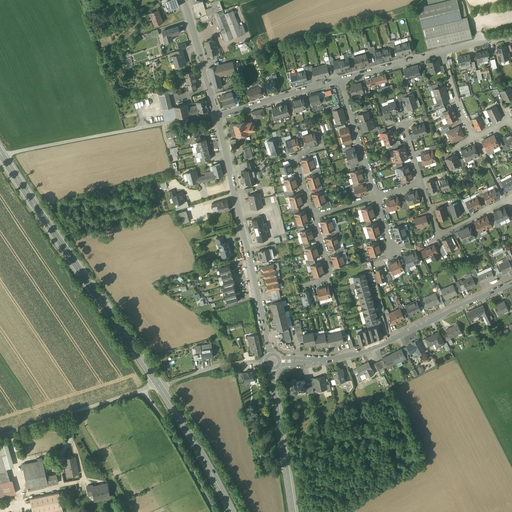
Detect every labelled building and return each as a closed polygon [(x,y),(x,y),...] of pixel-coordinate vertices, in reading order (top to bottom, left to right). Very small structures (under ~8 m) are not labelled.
[(164,3),(168,12),(176,8),(179,6),(175,0),(171,0),(170,1),(169,0),(164,3)] [(205,10),(207,16),(214,13),(223,10),(219,0),(210,3),(212,7),(205,10)] [(417,7),(422,27),(461,18),(457,2),(456,0),(447,0),(446,0),(428,5),(417,7)] [(462,1),(457,2),(461,18),(467,17),(464,5),(462,1)] [(233,8),(223,12),(230,29),(240,25),(233,8)] [(150,13),(155,25),(163,22),(158,10),(150,13)] [(230,30),(230,29),(223,12),(223,10),(214,13),(216,17),(215,17),(222,34),(230,30)] [(201,18),(202,22),(208,20),(208,21),(211,20),(210,19),(215,17),(216,17),(214,13),(207,16),(201,18)] [(467,17),(461,18),(422,27),(427,48),(472,37),(467,17)] [(242,24),(240,25),(230,29),(230,30),(222,34),(225,41),(245,33),(242,24)] [(162,31),(164,37),(166,42),(168,41),(173,40),(172,35),(180,33),(178,26),(162,31)] [(205,42),(208,55),(210,54),(217,53),(216,49),(215,45),(215,44),(214,40),(205,42)] [(408,41),(401,43),(404,54),(411,52),(409,44),(408,41)] [(177,55),(178,57),(183,55),(182,49),(186,47),(185,42),(178,45),(180,50),(176,51),(177,55)] [(397,56),(404,54),(401,43),(395,45),(394,45),(395,48),(397,56)] [(368,48),(368,49),(370,57),(376,55),(375,52),(375,51),(374,46),(368,48)] [(502,61),(503,63),(507,62),(506,60),(508,60),(508,57),(510,57),(508,52),(507,53),(506,50),(505,46),(497,48),(497,52),(496,52),(498,60),(500,59),(500,62),(502,61)] [(388,48),(382,50),(385,60),(392,58),(390,51),(389,48),(388,48)] [(378,62),(385,60),(382,50),(375,51),(375,52),(376,55),(378,62)] [(365,52),(360,54),(363,66),(369,64),(367,57),(366,52),(365,52)] [(357,67),(363,66),(360,54),(354,56),(355,60),(357,67)] [(175,63),(176,67),(184,65),(183,61),(185,60),(183,55),(178,57),(177,55),(170,57),(171,61),(170,61),(170,62),(172,62),(176,60),(176,63),(175,63)] [(470,55),(463,56),(465,65),(470,64),(470,63),(471,63),(471,62),(470,55)] [(347,58),(340,60),(343,70),(351,68),(349,61),(348,58),(347,58)] [(336,72),(343,70),(340,60),(333,62),(335,66),(336,72)] [(427,63),(430,73),(440,70),(439,67),(438,60),(427,63)] [(209,68),(214,88),(221,86),(219,76),(232,73),(235,72),(232,64),(231,62),(219,65),(218,63),(214,63),(215,66),(209,68)] [(326,65),(319,67),(322,77),(329,75),(327,68),(326,65)] [(417,66),(411,68),(413,78),(420,76),(419,72),(417,66)] [(315,79),(322,77),(319,67),(312,69),(313,72),(315,79)] [(412,78),(413,78),(411,68),(404,69),(405,75),(407,79),(412,78)] [(186,81),(187,84),(195,82),(196,81),(193,71),(184,74),(185,77),(185,78),(185,81),(186,81)] [(304,71),(297,73),(300,83),(307,81),(305,74),(304,71)] [(293,85),(300,83),(297,73),(291,75),(290,75),(291,78),(293,85)] [(385,74),(375,77),(377,84),(378,89),(380,88),(386,87),(386,86),(384,82),(387,81),(385,74)] [(375,84),(377,84),(375,77),(366,80),(368,87),(373,85),(374,87),(376,87),(375,84)] [(265,81),(269,93),(277,91),(275,84),(274,84),(273,79),(273,80),(265,81)] [(187,84),(189,91),(197,89),(195,82),(187,84)] [(351,86),(353,95),(363,92),(362,88),(360,83),(351,86)] [(465,93),(466,96),(470,95),(468,85),(459,87),(461,94),(465,93)] [(434,89),(436,96),(446,93),(444,86),(438,88),(434,89)] [(247,91),(250,99),(262,95),(262,92),(260,87),(247,91)] [(500,92),(505,101),(511,97),(511,93),(509,88),(500,92)] [(177,118),(189,115),(188,110),(186,104),(171,107),(169,100),(170,100),(168,94),(167,89),(158,91),(165,121),(177,118)] [(491,90),(495,97),(500,94),(497,89),(491,90)] [(221,95),(222,101),(233,98),(231,92),(226,94),(221,95)] [(310,99),(312,106),(321,103),(320,99),(318,93),(309,96),(310,99)] [(448,101),(446,93),(436,96),(438,103),(448,101)] [(417,107),(415,101),(413,94),(404,97),(408,110),(417,107)] [(235,104),(233,98),(222,101),(224,107),(230,106),(235,104)] [(303,98),(297,99),(300,110),(306,108),(305,103),(303,98)] [(295,112),(300,110),(297,99),(291,101),(293,107),(295,112)] [(199,113),(208,111),(205,100),(196,102),(198,108),(199,113)] [(388,104),(388,105),(391,114),(398,112),(397,108),(395,101),(388,104)] [(273,115),(275,120),(284,117),(284,118),(290,116),(286,104),(282,106),(282,105),(282,104),(279,105),(279,107),(274,108),(272,109),(274,115),(273,115)] [(391,115),(391,114),(388,105),(382,107),(384,115),(385,118),(391,115)] [(490,116),(493,122),(501,118),(496,106),(487,110),(490,116)] [(443,112),(445,117),(455,113),(452,107),(448,109),(446,110),(443,112)] [(333,111),(337,124),(346,121),(342,108),(340,109),(333,111)] [(253,117),(253,119),(265,116),(263,109),(251,112),(252,117),(253,117)] [(358,114),(360,121),(369,119),(367,111),(358,114)] [(457,119),(455,113),(445,117),(448,123),(450,122),(454,120),(457,119)] [(472,119),(478,130),(484,127),(483,125),(479,117),(479,116),(472,119)] [(371,118),(369,119),(360,121),(363,131),(369,129),(374,128),(374,127),(371,118)] [(241,134),(242,137),(245,136),(244,133),(247,132),(255,129),(254,124),(253,125),(251,120),(246,121),(247,123),(245,123),(244,121),(229,126),(232,137),(241,134)] [(424,124),(418,126),(421,136),(427,134),(424,124)] [(415,137),(421,136),(418,126),(412,128),(414,133),(415,137)] [(448,132),(453,142),(464,137),(459,126),(450,130),(448,131),(448,132)] [(340,130),(342,137),(350,135),(348,127),(346,128),(340,130)] [(382,134),(384,139),(393,136),(392,131),(386,132),(382,134)] [(314,132),(308,133),(312,144),(317,142),(315,135),(314,132)] [(306,146),(312,144),(308,133),(302,135),(304,140),(306,146)] [(352,142),(350,135),(342,137),(344,144),(350,142),(352,142)] [(494,135),(488,138),(493,149),(499,146),(496,141),(494,135)] [(508,147),(511,145),(511,142),(508,135),(503,138),(506,144),(508,147)] [(395,142),(393,136),(384,139),(385,145),(391,143),(395,142)] [(297,137),(291,139),(294,149),(300,148),(297,137)] [(268,141),(270,148),(280,144),(280,142),(278,141),(278,140),(278,138),(268,141)] [(487,152),(493,149),(488,138),(482,141),(485,147),(487,152)] [(289,151),(294,149),(291,139),(286,140),(285,140),(287,145),(289,151)] [(281,146),(280,144),(270,148),(272,154),(276,153),(282,151),(281,149),(280,148),(281,146)] [(247,158),(249,159),(252,158),(253,156),(252,154),(253,152),(253,149),(250,148),(250,146),(248,145),(245,145),(244,148),(244,149),(243,152),(244,154),(246,156),(247,158)] [(471,147),(467,148),(472,158),(478,155),(476,151),(473,146),(471,147)] [(392,151),(394,156),(406,153),(405,150),(404,150),(403,147),(398,149),(392,150),(392,151)] [(346,151),(348,158),(356,155),(354,148),(351,149),(346,150),(346,151)] [(467,161),(472,158),(467,148),(464,150),(462,151),(464,157),(466,161),(467,161)] [(432,151),(426,153),(429,163),(435,161),(432,151)] [(407,155),(406,153),(394,156),(396,162),(401,160),(407,158),(406,155),(407,155)] [(424,165),(429,163),(426,153),(420,154),(424,165)] [(448,163),(451,169),(461,164),(456,154),(445,159),(447,164),(448,163)] [(359,163),(356,155),(348,158),(350,165),(356,163),(359,163)] [(301,159),(303,165),(314,162),(312,156),(309,157),(301,159)] [(247,163),(248,170),(254,168),(254,169),(256,168),(254,161),(247,163)] [(316,168),(314,162),(303,165),(305,171),(311,169),(316,168)] [(212,166),(213,171),(215,178),(223,176),(220,164),(212,166)] [(280,167),(282,173),(285,172),(291,171),(293,170),(291,164),(284,166),(280,167)] [(399,175),(400,175),(409,172),(407,166),(400,168),(397,169),(399,175)] [(246,181),(247,185),(251,184),(251,185),(252,184),(252,182),(257,181),(254,169),(254,168),(248,170),(243,171),(245,181),(246,181)] [(350,173),(352,178),(362,175),(361,169),(355,171),(350,172),(350,173)] [(186,173),(188,180),(197,178),(195,171),(186,173)] [(216,179),(215,178),(213,171),(205,173),(206,176),(207,181),(216,179)] [(410,172),(409,172),(400,175),(402,181),(402,182),(404,181),(412,178),(410,172)] [(307,177),(308,182),(319,179),(317,173),(313,175),(307,177)] [(364,181),(362,175),(352,178),(354,184),(357,183),(364,181)] [(284,179),(285,185),(296,182),(294,176),(289,178),(284,179)] [(439,179),(443,190),(449,188),(446,177),(439,179)] [(504,186),(506,191),(511,187),(511,177),(506,180),(502,182),(504,186)] [(321,185),(319,179),(308,182),(310,188),(316,186),(321,185)] [(429,189),(430,192),(436,190),(433,180),(427,182),(429,189)] [(298,187),(296,182),(285,185),(287,191),(292,189),(298,187)] [(354,190),(356,196),(368,192),(366,186),(363,187),(355,190),(354,190)] [(494,189),(488,191),(493,200),(498,198),(496,192),(494,188),(494,189)] [(312,194),(314,199),(325,196),(323,190),(318,192),(312,194)] [(416,191),(411,193),(414,203),(419,202),(420,202),(418,198),(416,191)] [(488,203),(493,200),(488,191),(483,194),(485,198),(488,203)] [(177,202),(178,204),(184,202),(183,197),(182,198),(180,193),(175,195),(172,196),(174,203),(177,202)] [(248,196),(251,210),(262,207),(259,193),(248,196)] [(289,196),(291,202),(301,199),(300,193),(294,195),(289,196)] [(408,205),(414,203),(411,193),(405,195),(407,201),(408,205)] [(326,201),(325,196),(314,199),(315,205),(322,203),(326,202),(326,201)] [(397,197),(391,199),(395,209),(400,208),(400,207),(399,203),(397,197)] [(476,197),(471,200),(476,209),(481,206),(478,201),(476,197)] [(303,205),(301,199),(291,202),(293,208),(297,206),(303,205)] [(389,211),(395,209),(391,199),(386,201),(388,207),(389,211)] [(219,206),(221,211),(229,209),(227,200),(216,203),(217,206),(219,206)] [(470,212),(476,209),(471,200),(466,202),(468,206),(470,212)] [(175,205),(176,210),(187,207),(185,202),(184,202),(178,204),(175,205)] [(451,211),(452,215),(453,215),(460,213),(461,212),(457,203),(449,205),(449,206),(451,211)] [(361,209),(363,215),(374,211),(372,206),(366,208),(361,209)] [(438,217),(438,219),(439,219),(446,217),(447,217),(444,207),(435,209),(436,211),(438,217)] [(506,222),(504,219),(505,217),(506,216),(507,214),(504,208),(494,213),(496,217),(500,225),(506,222)] [(294,213),(296,219),(307,216),(305,210),(299,212),(294,213)] [(177,214),(180,225),(189,223),(186,211),(177,214)] [(375,217),(374,211),(363,215),(365,220),(370,219),(375,217)] [(309,222),(307,216),(296,219),(298,225),(303,223),(309,222)] [(415,219),(418,227),(423,226),(428,225),(425,216),(415,219)] [(487,216),(481,219),(485,229),(491,226),(490,223),(487,216)] [(320,221),(322,227),(333,223),(331,217),(320,221)] [(492,219),(493,221),(495,227),(496,227),(500,225),(496,217),(492,219)] [(252,221),(257,242),(268,239),(266,232),(268,231),(267,228),(265,228),(264,224),(262,218),(258,219),(252,221)] [(362,224),(363,227),(366,226),(371,225),(371,222),(370,219),(365,220),(364,221),(365,223),(362,224)] [(480,232),(485,229),(481,219),(474,222),(478,229),(479,232),(480,232)] [(335,229),(333,223),(322,227),(324,232),(330,230),(335,229)] [(366,226),(368,232),(379,229),(377,223),(371,225),(366,226)] [(393,228),(395,234),(405,230),(404,224),(399,226),(393,228)] [(461,239),(463,243),(464,242),(471,239),(470,238),(474,236),(472,232),(469,226),(458,231),(459,235),(459,236),(459,237),(460,239),(461,239)] [(300,231),(301,236),(312,233),(310,227),(305,229),(300,231)] [(381,234),(379,229),(368,232),(370,238),(375,236),(381,234)] [(407,236),(405,230),(395,234),(396,239),(401,238),(407,236)] [(314,239),(312,233),(301,236),(303,242),(308,241),(314,239)] [(326,238),(327,244),(338,240),(336,235),(331,236),(326,238)] [(372,243),(372,240),(376,239),(375,236),(370,238),(370,241),(366,242),(367,245),(372,243)] [(216,239),(217,245),(219,244),(224,242),(222,237),(216,239)] [(443,244),(447,251),(453,248),(452,247),(452,245),(454,245),(453,245),(451,239),(450,237),(442,241),(443,244)] [(340,246),(338,240),(327,244),(329,249),(335,248),(340,246)] [(223,253),(224,257),(232,254),(228,241),(224,242),(219,244),(220,249),(220,250),(220,253),(222,253),(223,253)] [(367,245),(369,251),(379,247),(378,241),(372,243),(367,245)] [(415,245),(418,251),(424,248),(421,242),(416,244),(415,245)] [(443,247),(446,254),(448,253),(447,251),(443,244),(439,248),(439,249),(443,247)] [(305,248),(307,254),(317,250),(316,245),(310,246),(305,248)] [(432,256),(434,260),(440,257),(437,251),(437,250),(436,250),(434,245),(421,251),(425,259),(430,256),(432,256)] [(381,253),(379,247),(369,251),(370,256),(381,253)] [(494,257),(504,252),(501,247),(491,252),(494,257)] [(259,256),(260,261),(274,258),(272,248),(267,249),(261,251),(258,252),(259,256)] [(319,256),(317,250),(307,254),(308,259),(313,258),(319,256)] [(415,251),(409,254),(414,264),(420,261),(415,251)] [(331,255),(333,261),(343,258),(342,252),(337,254),(331,255)] [(409,267),(414,264),(409,254),(404,256),(407,262),(409,267)] [(345,263),(343,258),(333,261),(334,267),(345,263)] [(399,259),(393,262),(398,272),(404,269),(401,264),(399,259)] [(499,265),(503,273),(511,268),(511,267),(511,268),(510,263),(508,260),(508,261),(499,265)] [(310,265),(312,271),(323,268),(321,262),(315,264),(310,265)] [(393,274),(398,272),(393,262),(388,264),(391,270),(393,274)] [(262,267),(263,273),(275,270),(273,264),(269,265),(263,266),(262,267)] [(220,274),(221,274),(231,271),(229,265),(225,266),(219,268),(220,274)] [(479,276),(491,270),(491,271),(492,271),(492,270),(490,267),(477,273),(479,276)] [(325,273),(323,268),(312,271),(314,276),(314,277),(319,275),(325,273)] [(379,281),(379,282),(385,280),(382,269),(376,270),(377,273),(379,281)] [(265,279),(276,276),(275,270),(263,273),(265,279)] [(481,281),(481,282),(488,279),(494,277),(494,276),(491,271),(491,270),(479,276),(481,281)] [(221,274),(223,280),(232,277),(231,271),(221,274)] [(353,277),(355,282),(366,279),(364,273),(360,275),(360,274),(358,275),(353,277)] [(265,279),(267,285),(278,283),(277,276),(276,276),(265,279)] [(223,280),(225,286),(232,284),(234,283),(232,277),(223,280)] [(476,285),(472,277),(467,280),(463,282),(466,289),(466,290),(476,285)] [(368,285),(366,279),(355,282),(357,288),(368,285)] [(456,283),(460,292),(466,289),(463,282),(462,282),(461,280),(456,283)] [(280,289),(278,283),(267,285),(268,292),(270,291),(275,290),(280,289)] [(223,287),(225,293),(234,290),(232,284),(225,286),(223,287)] [(328,285),(322,287),(325,298),(331,296),(330,291),(328,285)] [(369,291),(368,285),(357,288),(358,294),(369,291)] [(320,300),(325,298),(322,287),(316,289),(318,295),(320,300)] [(442,294),(445,300),(450,297),(457,293),(454,287),(447,291),(446,288),(441,290),(442,294)] [(225,293),(226,299),(236,296),(234,290),(225,293)] [(304,296),(306,304),(312,302),(311,298),(312,298),(311,296),(310,296),(309,290),(303,292),(304,296)] [(371,296),(369,291),(358,294),(360,299),(371,296)] [(238,302),(236,296),(226,299),(228,305),(238,302)] [(372,302),(371,296),(360,299),(361,305),(372,302)] [(426,305),(427,308),(432,306),(432,305),(439,302),(439,301),(439,300),(436,296),(429,299),(428,296),(423,299),(424,300),(426,305)] [(271,304),(272,309),(283,306),(282,301),(281,301),(272,303),(271,304)] [(416,301),(411,303),(416,313),(420,311),(421,310),(418,305),(416,301)] [(501,310),(503,313),(508,310),(504,301),(498,304),(498,303),(493,306),(494,307),(497,312),(501,310)] [(374,308),(372,302),(361,305),(363,311),(374,308)] [(411,316),(416,313),(411,303),(406,306),(405,306),(408,310),(410,315),(411,316)] [(272,309),(273,314),(285,312),(283,306),(272,309)] [(467,313),(470,320),(482,315),(486,313),(484,309),(483,306),(474,310),(467,313)] [(488,319),(490,323),(496,319),(489,307),(484,309),(486,313),(482,315),(485,321),(488,319)] [(376,313),(374,308),(363,311),(365,316),(376,313)] [(399,309),(394,311),(399,321),(403,319),(404,318),(402,313),(400,309),(399,309)] [(394,323),(399,321),(394,311),(389,314),(391,318),(393,323),(394,323)] [(273,314),(275,320),(286,317),(285,312),(273,314)] [(377,319),(376,313),(365,316),(366,322),(377,319)] [(287,322),(286,317),(275,320),(276,325),(287,322)] [(289,328),(287,322),(276,325),(277,331),(282,329),(287,328),(289,328)] [(448,334),(450,338),(461,333),(457,324),(454,326),(446,330),(448,334)] [(379,326),(373,328),(376,338),(382,337),(379,326)] [(371,340),(376,338),(373,328),(368,329),(368,330),(371,340)] [(371,340),(368,330),(362,331),(362,332),(365,342),(371,340)] [(341,331),(336,332),(339,344),(344,343),(342,336),(341,331)] [(311,345),(316,344),(314,336),(313,333),(313,332),(308,334),(311,345)] [(333,345),(339,344),(336,332),(330,334),(333,345)] [(365,342),(362,332),(357,333),(360,344),(365,342)] [(322,346),(327,345),(325,335),(325,333),(319,335),(322,346)] [(425,339),(429,346),(434,344),(437,342),(439,346),(443,344),(444,344),(439,333),(432,336),(425,339)] [(305,346),(311,345),(308,334),(302,335),(303,336),(303,339),(304,342),(304,344),(305,346)] [(328,347),(333,345),(330,334),(325,335),(327,345),(328,347)] [(419,352),(420,354),(424,352),(418,340),(411,343),(412,344),(407,346),(410,353),(411,353),(415,351),(417,353),(419,352)] [(261,354),(259,343),(253,344),(254,352),(255,356),(261,354)] [(211,344),(200,346),(201,353),(202,359),(206,358),(209,358),(213,357),(211,346),(211,344)] [(391,354),(392,354),(395,361),(399,359),(400,361),(401,361),(406,358),(405,356),(402,350),(396,352),(396,351),(391,354)] [(396,363),(395,361),(392,354),(387,357),(387,356),(382,358),(382,359),(386,366),(390,364),(391,366),(396,363)] [(379,369),(383,367),(380,361),(374,363),(378,370),(379,369)] [(360,375),(364,373),(366,372),(369,376),(374,374),(368,362),(357,368),(359,372),(360,375)] [(332,372),(335,379),(336,384),(344,382),(345,382),(343,374),(342,369),(332,372)] [(244,373),(245,383),(251,382),(250,380),(254,380),(252,370),(247,371),(247,372),(244,373)] [(315,388),(316,392),(326,389),(327,389),(326,385),(324,377),(313,379),(315,388)] [(292,392),(292,394),(297,394),(297,391),(306,390),(305,385),(305,381),(305,380),(296,381),(295,379),(291,380),(291,382),(290,382),(292,392)] [(344,382),(347,392),(350,391),(353,387),(351,380),(345,382),(344,382)] [(0,480),(1,483),(10,481),(6,468),(14,466),(6,439),(5,440),(0,441),(0,480)] [(65,467),(67,476),(78,474),(74,456),(65,458),(66,467),(65,467)] [(26,486),(27,486),(47,482),(47,485),(58,482),(56,474),(46,476),(42,458),(37,459),(37,461),(22,464),(26,486)] [(11,480),(10,481),(1,483),(5,496),(15,493),(11,480)] [(44,485),(47,485),(47,482),(27,486),(28,491),(44,487),(44,485)] [(103,496),(103,498),(110,497),(107,483),(92,486),(92,491),(93,494),(94,498),(103,496)] [(29,498),(31,511),(62,511),(58,492),(29,498)]
